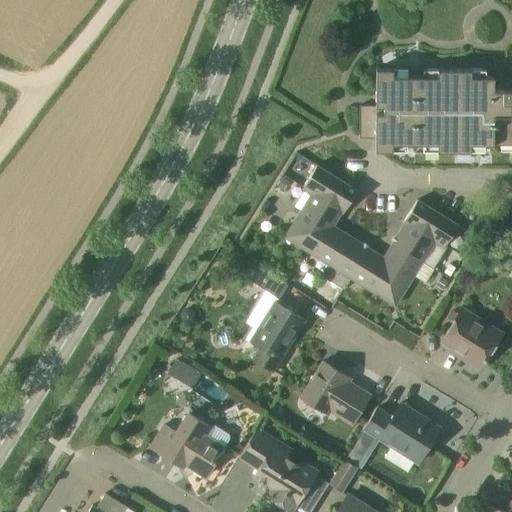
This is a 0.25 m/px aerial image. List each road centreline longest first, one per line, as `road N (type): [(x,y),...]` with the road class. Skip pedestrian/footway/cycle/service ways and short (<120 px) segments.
road 1 (tertiary): [(0,453),(188,146),(247,0)]
road 2 (unclassified): [(0,150),(112,0)]
road 3 (residential): [(507,421),(344,330)]
road 4 (residential): [(190,511),(100,463),(83,468),(52,511)]
road 5 (residential): [(511,206),(451,181),(380,178)]
